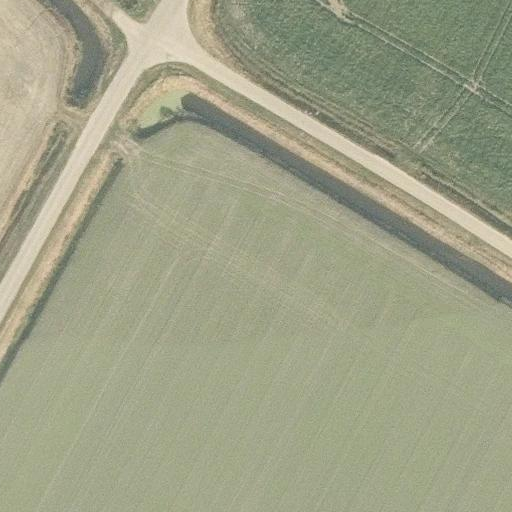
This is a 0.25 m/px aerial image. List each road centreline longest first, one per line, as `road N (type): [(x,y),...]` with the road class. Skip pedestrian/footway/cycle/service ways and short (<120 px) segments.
road 1 (unclassified): [(151,34),(511,249)]
road 2 (tertiary): [(0,304),(151,34)]
